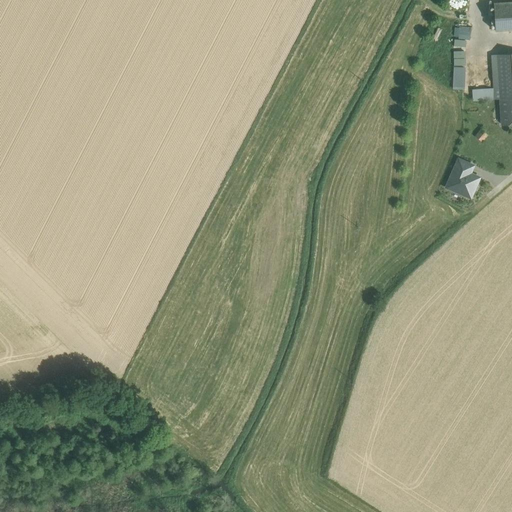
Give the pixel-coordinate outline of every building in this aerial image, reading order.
[(511,1),(495,3),(497,30),(511,29),(511,1)] [(470,14),(478,11),(477,6),(468,9),(470,14)] [(474,32),(469,29),(463,28),(457,29),(452,33),(450,38),(449,44),(451,50),(455,54),(461,57),(467,57),(472,54),(476,49),(478,44),(477,38),(474,32)] [(511,53),(492,55),(494,89),(472,89),(473,100),(501,99),(511,98),(511,53)] [(464,66),(452,66),(452,88),(464,88),(464,66)] [(511,98),(501,99),(502,124),(511,123),(511,98)] [(487,135),(482,129),(476,136),(482,141),(487,135)] [(479,175),(470,171),(474,163),(455,156),(442,188),(470,198),(479,175)]
